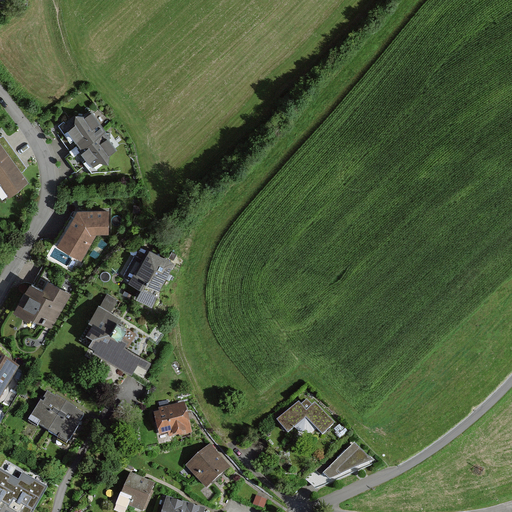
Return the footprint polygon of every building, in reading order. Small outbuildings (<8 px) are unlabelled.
[(80,143),(104,128),(92,110),(84,115),(77,115),(75,122),(69,126),(80,143)] [(104,128),(80,143),(92,161),(99,157),(106,157),(108,151),(116,145),(104,128)] [(0,159),(0,187),(5,194),(26,179),(8,154),(0,159)] [(79,259),(95,233),(107,233),(107,210),(75,210),(54,245),(79,259)] [(171,262),(147,249),(131,277),(155,291),(171,262)] [(41,291),(30,284),(13,312),(24,319),(26,316),(48,330),(69,295),(46,282),(41,291)] [(94,345),(131,369),(140,355),(123,344),(126,339),(119,335),(125,325),(117,320),(120,316),(100,303),(91,316),(94,319),(89,328),(94,331),(90,337),(96,341),(94,345)] [(0,400),(18,368),(0,358),(0,400)] [(64,404),(46,393),(31,419),(49,430),(64,404)] [(311,406),(306,401),(300,405),(298,403),(278,419),(288,431),(294,426),(298,429),(303,431),(308,432),(312,430),(317,427),(323,433),(334,422),(315,403),(311,406)] [(82,414),(64,404),(49,430),(67,440),(82,414)] [(192,430),(184,404),(153,413),(161,439),(192,430)] [(353,446),(324,477),(328,481),(371,463),(353,446)] [(229,469),(209,447),(191,464),(211,486),(229,469)] [(0,468),(0,511),(30,511),(46,486),(22,472),(18,479),(0,468)] [(141,511),(154,486),(130,475),(117,502),(137,511),(141,511)] [(256,495),(253,504),(264,508),(267,498),(256,495)] [(183,511),(185,504),(167,499),(162,511),(183,511)]
